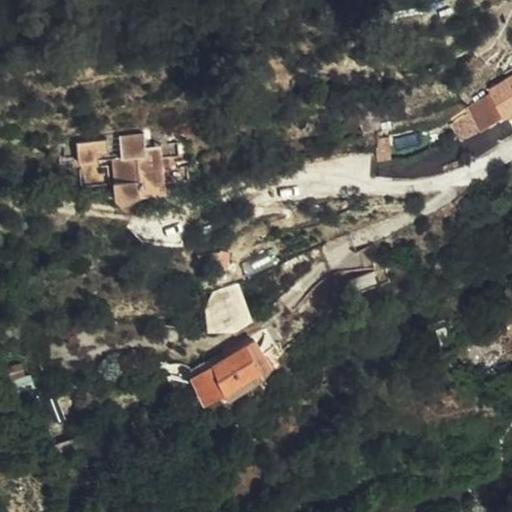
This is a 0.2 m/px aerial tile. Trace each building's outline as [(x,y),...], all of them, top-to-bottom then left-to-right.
[(511,77),(497,87),(511,105),(511,77)] [(348,109),(352,129),(353,135),(374,130),(373,124),(370,105),(348,109)] [(462,138),(481,129),(472,107),(452,115),(462,138)] [(141,161),(165,158),(171,157),(170,143),(154,144),(153,135),(127,137),(129,156),(124,156),(124,162),(141,161)] [(386,145),(378,163),(410,171),(413,149),(386,145)] [(168,181),(175,180),(191,178),(190,163),(189,155),(171,157),(165,158),(168,181)] [(124,162),(126,181),(143,180),(141,161),(124,162)] [(147,195),(152,195),(175,193),(175,180),(168,181),(142,183),(147,195)] [(136,201),(147,195),(142,183),(126,185),(128,199),(136,201)] [(252,276),(229,286),(221,301),(223,326),(249,324),(265,314),(252,276)] [(283,363),(266,336),(258,341),(226,360),(213,368),(206,371),(208,372),(214,383),(223,400),(228,397),(240,389),(244,395),(276,372),(275,370),(283,363)]
